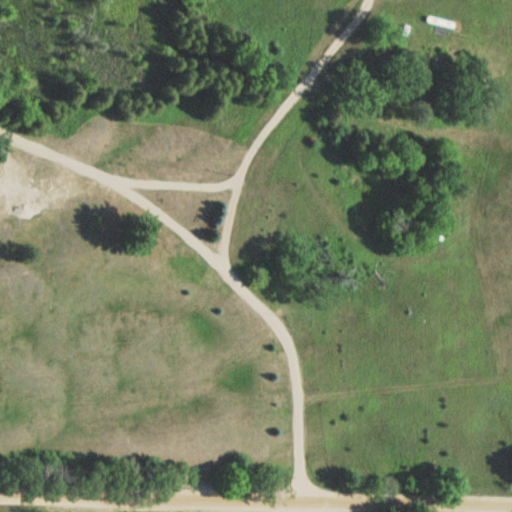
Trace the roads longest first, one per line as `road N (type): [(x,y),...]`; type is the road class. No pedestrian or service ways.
road 1 (residential): [(511,503),(0,493)]
road 2 (residential): [(229,275),(227,217),(243,165),(367,0)]
road 3 (residential): [(229,275),(269,312),(290,347),(301,500)]
